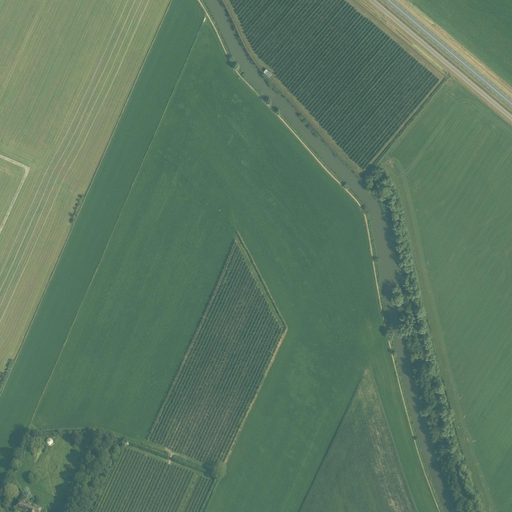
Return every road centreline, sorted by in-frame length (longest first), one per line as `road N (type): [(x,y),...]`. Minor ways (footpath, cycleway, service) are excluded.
road 1 (unclassified): [(511,118),(371,0)]
road 2 (primary): [(511,104),(387,0)]
